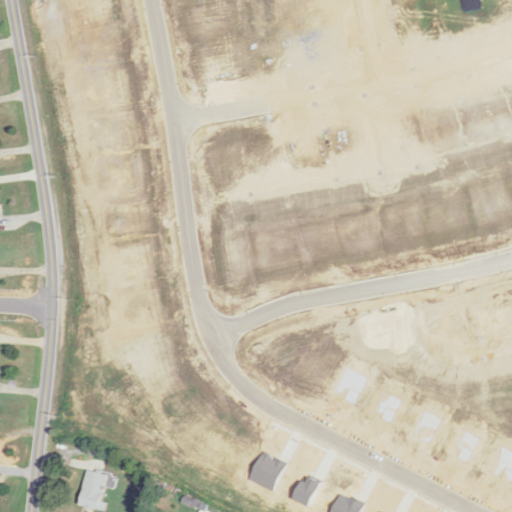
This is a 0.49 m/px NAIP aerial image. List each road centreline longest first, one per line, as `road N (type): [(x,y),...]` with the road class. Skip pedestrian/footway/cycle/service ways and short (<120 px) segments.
road 1 (residential): [(484,511),(251,391),(229,366),(198,293),(151,0)]
road 2 (residential): [(36,511),(55,250),(11,0)]
road 3 (residential): [(173,120),(440,70),(511,45)]
road 4 (residential): [(511,256),(292,301),(213,336)]
